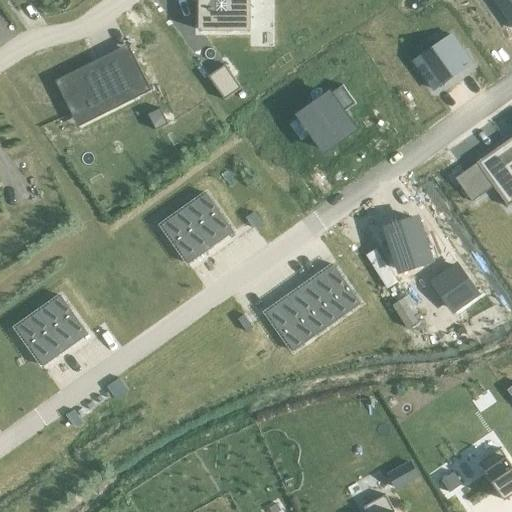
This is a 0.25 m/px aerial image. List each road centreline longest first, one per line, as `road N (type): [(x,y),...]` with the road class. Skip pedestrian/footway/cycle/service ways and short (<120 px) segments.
road 1 (residential): [(511,88),(0,445)]
road 2 (residential): [(0,60),(85,25),(121,0)]
